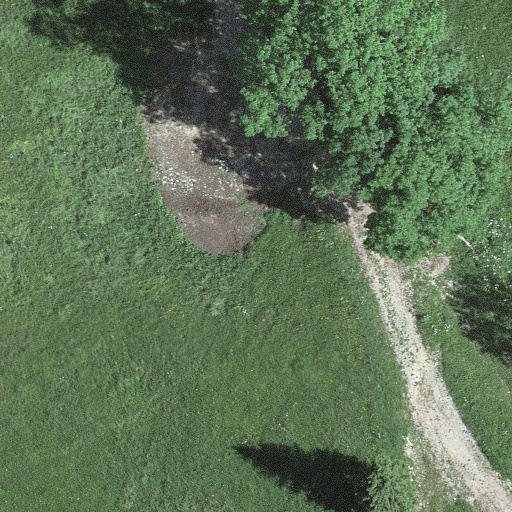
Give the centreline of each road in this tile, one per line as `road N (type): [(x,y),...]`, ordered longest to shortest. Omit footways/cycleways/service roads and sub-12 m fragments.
road 1 (track): [(223,0),(391,326)]
road 2 (track): [(511,473),(391,326)]
